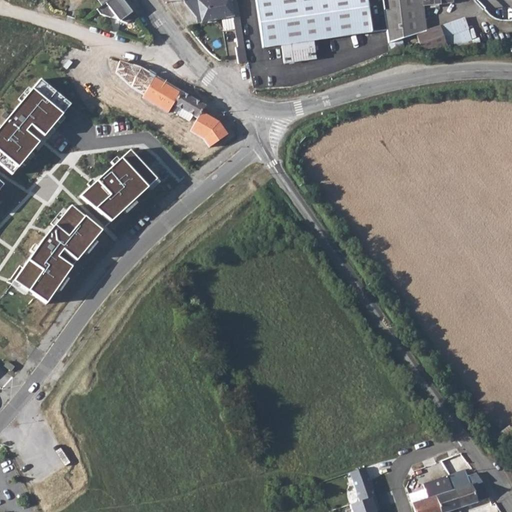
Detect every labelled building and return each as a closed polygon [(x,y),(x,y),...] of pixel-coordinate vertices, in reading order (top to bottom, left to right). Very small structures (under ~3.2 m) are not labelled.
[(109,0),(103,5),(98,8),(101,12),(111,15),(114,13),(118,18),(127,21),(136,15),(125,0),(109,0)] [(230,0),(200,0),(198,0),(201,21),(233,16),(232,14),(230,0)] [(236,0),(230,0),(232,14),(238,12),(236,0)] [(257,0),(263,48),(280,45),(283,63),(316,59),(313,40),(371,32),(366,0),(257,0)] [(381,0),(383,8),(388,43),(399,39),(415,34),(421,50),(445,46),(439,26),(425,31),(423,6),(452,3),(451,0),(381,0)] [(234,27),(236,37),(242,36),(241,26),(234,27)] [(242,36),(236,37),(237,45),(235,46),(237,62),(246,60),(243,44),(242,36)] [(113,59),(108,75),(114,77),(119,61),(113,59)] [(119,61),(114,77),(149,90),(178,107),(175,113),(190,122),(193,117),(197,119),(205,106),(179,91),(181,87),(157,74),(119,61)] [(72,106),(41,79),(0,125),(0,165),(11,175),(72,106)] [(131,91),(126,101),(130,104),(139,109),(137,112),(146,117),(154,103),(131,91)] [(130,151),(79,197),(111,224),(158,180),(130,151)] [(43,240),(15,282),(47,305),(74,265),(103,232),(71,206),(43,240)] [(0,335),(3,339),(13,328),(0,316),(0,335)] [(376,496),(366,467),(351,472),(360,501),(376,496)] [(465,471),(449,476),(453,490),(459,507),(488,498),(483,484),(477,475),(467,478),(465,471)] [(445,511),(459,507),(453,490),(452,490),(447,476),(424,484),(429,498),(413,504),(415,511),(445,511)] [(376,496),(351,505),(353,511),(376,511),(375,506),(379,505),(376,496)]
